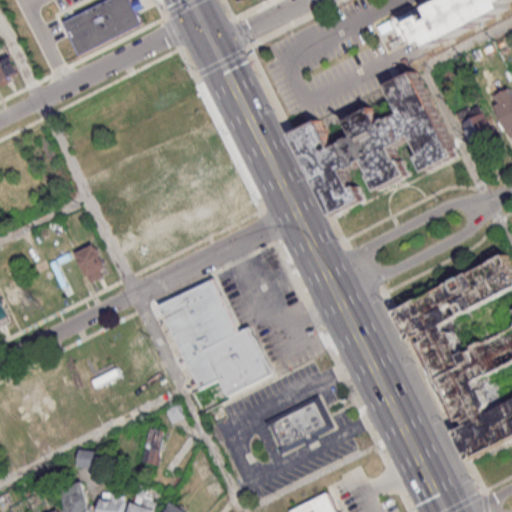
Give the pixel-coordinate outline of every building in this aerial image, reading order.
[(112,0),(68,22),(84,54),(146,23),(140,12),(148,8),(143,0),(112,0)] [(511,0),(440,0),(429,5),(432,12),(412,21),(422,46),(431,43),(432,45),(511,11),(511,0)] [(9,53),(0,56),(0,85),(18,79),(9,53)] [(418,70),(389,84),(403,111),(382,121),(375,106),(347,119),(355,136),(334,147),(320,119),(294,132),(335,214),(367,197),(361,185),(355,188),(345,167),(368,156),(376,174),(374,175),(380,189),(411,174),(405,160),(401,162),(394,146),(410,138),(410,135),(415,133),(425,153),(421,156),(428,170),(459,154),(418,70)] [(511,87),(493,96),(511,136),(511,87)] [(460,115),(477,143),(497,132),(481,103),(460,115)] [(95,243),(107,266),(101,269),(104,275),(92,282),(77,252),(95,243)] [(478,460),(511,443),(511,399),(491,410),(476,381),(511,363),(511,328),(464,352),(449,323),(511,291),(511,259),(509,254),(402,308),(478,460)] [(279,374),(255,326),(245,331),(219,278),(163,306),(204,390),(224,380),(232,397),(279,374)] [(0,293),(11,315),(9,316),(11,320),(0,325),(0,293)] [(308,442),(285,454),(282,449),(284,448),(273,426),(271,428),(268,422),(322,394),(339,427),(322,436),(323,439),(310,446),(308,442)] [(166,408),(172,422),(187,416),(180,402),(166,408)] [(159,465),(167,431),(151,427),(143,461),(159,465)] [(81,468),(103,468),(103,450),(81,450),(81,468)] [(64,485),(69,511),(91,511),(85,480),(64,485)] [(125,511),(127,493),(102,492),(101,511),(125,511)] [(155,511),(160,500),(137,492),(130,511),(155,511)] [(294,511),(340,511),(331,492),(294,511)] [(165,511),(190,511),(172,501),(165,511)]
